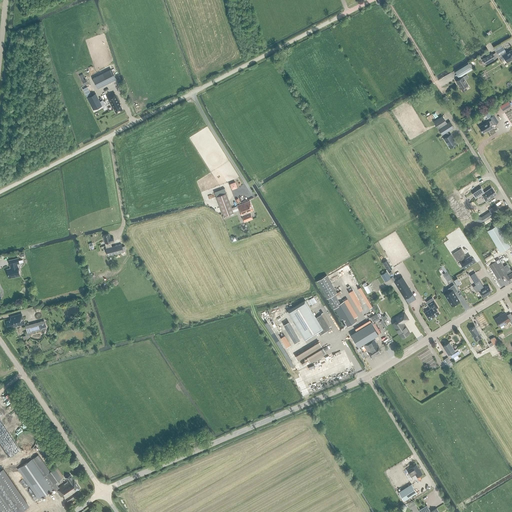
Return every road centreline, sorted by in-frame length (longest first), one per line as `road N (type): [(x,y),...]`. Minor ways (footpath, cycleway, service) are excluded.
road 1 (tertiary): [(102,491),(357,383),(511,288)]
road 2 (unclassified): [(0,194),(370,0)]
road 3 (unclassified): [(102,491),(0,339)]
